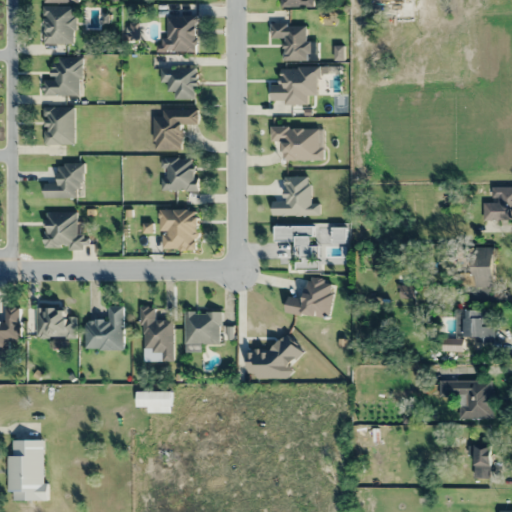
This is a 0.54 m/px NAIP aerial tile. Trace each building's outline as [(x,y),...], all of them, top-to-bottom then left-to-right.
[(400,0),(400,17),(412,17),(411,0),(400,0)] [(73,6),(42,6),(42,43),(73,43),(73,6)] [(166,52),(196,52),(196,16),(166,16),(166,52)] [(307,25),(270,25),(270,38),(284,38),(284,61),(307,61),(307,25)] [(43,80),(43,95),(81,95),(81,58),(52,58),(52,81),(43,80)] [(196,68),(160,68),(160,83),(167,83),(167,91),(173,91),(173,100),(196,100),(196,68)] [(73,145),(73,107),(43,107),(43,145),(73,145)] [(153,150),(181,150),(181,125),(197,124),(197,109),(162,110),(162,117),(153,117),(153,150)] [(271,128),(271,141),(283,141),(283,161),(320,161),(320,128),(271,128)] [(195,190),(195,158),(161,158),(161,191),(195,190)] [(82,164),(58,164),(58,184),(43,184),(43,198),(82,198),(82,164)] [(309,176),(284,177),(284,202),(271,202),(271,216),(319,215),(319,204),(309,205),(309,176)] [(483,221),(511,221),(511,187),(492,188),(492,203),(483,203),(483,221)] [(160,250),(196,250),(196,210),(160,210),(160,250)] [(45,249),(84,249),(84,222),(76,222),(76,212),(45,212),(45,249)] [(492,248),(452,248),(452,278),(469,278),(469,288),(492,288),(492,248)] [(122,350),(122,307),(108,307),(108,320),(85,320),(85,350),(122,350)] [(173,361),(172,321),(154,321),(154,307),(141,307),(141,353),(161,352),(161,362),(173,361)] [(0,349),(9,350),(9,342),(20,342),(20,308),(5,308),(5,321),(0,320),(0,349)] [(36,308),(36,339),(75,339),(75,317),(65,317),(65,308),(36,308)] [(485,310),(458,311),(459,338),(440,339),(440,347),(493,346),(493,327),(486,327),(485,310)] [(220,345),(220,312),(184,312),(184,345),(220,345)] [(459,398),(459,419),(493,419),(493,381),(438,381),(438,398),(459,398)] [(170,392),(136,391),(136,408),(146,408),(146,413),(171,413),(171,423),(191,423),(191,404),(170,404),(170,392)] [(47,501),(47,484),(43,484),(43,441),(11,441),(11,456),(8,456),(8,501),(47,501)] [(491,447),(468,447),(468,456),(473,456),(473,479),(491,479),(491,447)]
